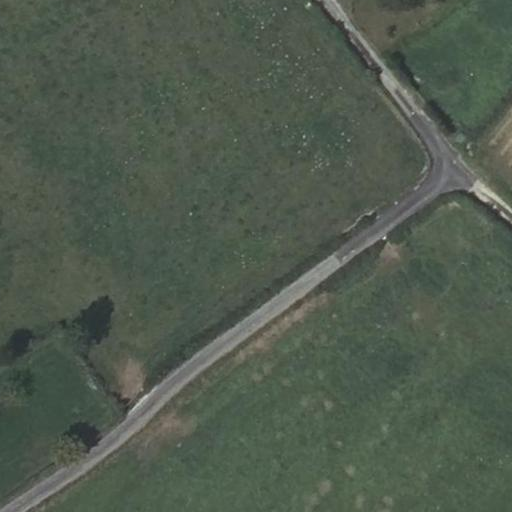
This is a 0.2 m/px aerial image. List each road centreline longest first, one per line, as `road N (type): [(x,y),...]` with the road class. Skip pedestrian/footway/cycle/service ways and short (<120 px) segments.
road 1 (unclassified): [(3,511),(106,445),(221,340),(435,179),(442,161)]
road 2 (residential): [(442,161),(324,0)]
